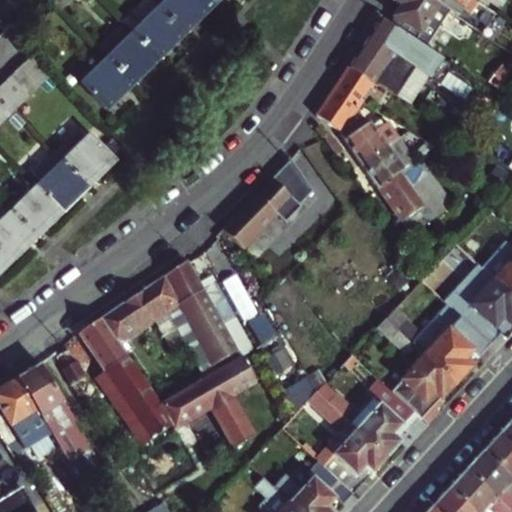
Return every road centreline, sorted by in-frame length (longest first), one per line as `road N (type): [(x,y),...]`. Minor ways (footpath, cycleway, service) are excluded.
road 1 (residential): [(29,332),(255,151),(361,0)]
road 2 (residential): [(168,455),(122,483),(29,332)]
road 3 (residential): [(380,511),(511,370)]
